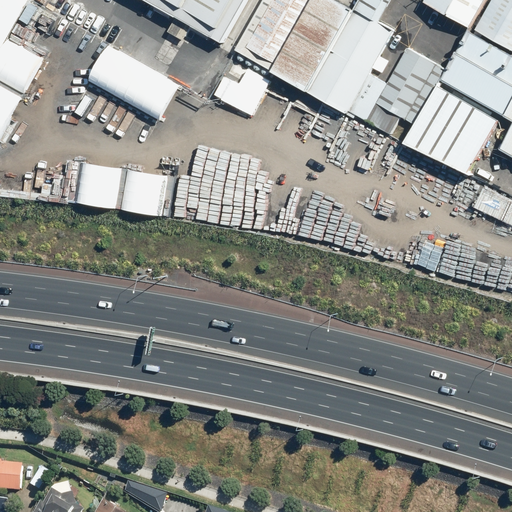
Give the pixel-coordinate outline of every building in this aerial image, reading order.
[(0,0),(0,55),(31,0),(0,0)] [(149,0),(179,17),(189,0),(149,0)] [(248,0),(189,0),(179,17),(224,42),(248,0)] [(265,0),(237,51),(277,73),(318,0),(265,0)] [(318,0),(277,73),(311,92),(357,11),(338,0),(318,0)] [(349,114),(351,112),(372,74),(396,32),(381,23),(394,0),(363,0),(357,11),(311,92),(349,114)] [(486,0),(423,0),(423,1),(471,28),(486,0)] [(511,0),(491,0),(475,29),(511,49),(511,0)] [(511,56),(470,32),(449,70),(442,81),(503,115),(511,120),(511,124),(499,147),(511,154),(511,56)] [(417,125),(442,81),(449,70),(410,47),(389,84),(378,103),(403,117),(417,125)] [(403,117),(378,103),(389,84),(372,74),(351,112),(394,135),(403,117)] [(503,115),(442,81),(417,125),(407,144),(469,172),(503,115)] [(25,465),(0,462),(0,489),(23,492),(25,465)] [(42,466),(30,482),(40,490),(52,473),(42,466)] [(123,491),(154,511),(165,511),(171,497),(127,481),(123,491)] [(81,511),(83,510),(75,505),(77,502),(73,491),(62,493),(52,488),(44,503),(40,501),(33,511),(81,511)] [(8,511),(10,498),(0,496),(0,511),(8,511)] [(126,511),(106,499),(98,511),(126,511)]
